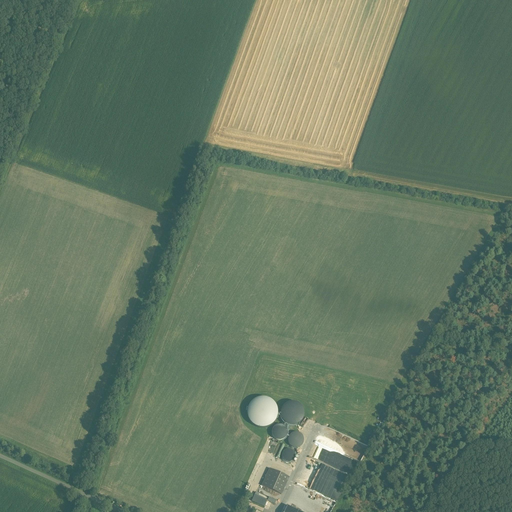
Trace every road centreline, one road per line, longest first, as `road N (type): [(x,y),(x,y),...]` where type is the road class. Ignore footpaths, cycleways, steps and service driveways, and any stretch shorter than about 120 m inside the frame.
road 1 (track): [(0,187),(78,0)]
road 2 (unclassified): [(0,453),(126,511)]
